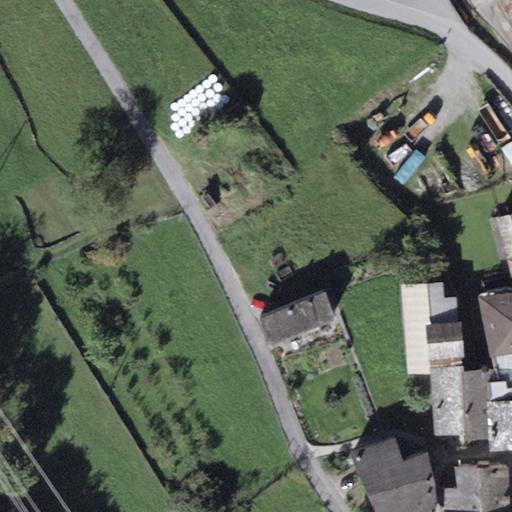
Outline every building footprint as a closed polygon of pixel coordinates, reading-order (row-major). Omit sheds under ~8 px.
[(511,0),(503,0),(511,17),(511,0)] [(511,215),(497,219),(511,274),(511,215)] [(402,285),(409,374),(431,375),(430,368),(430,362),(427,326),(459,324),(457,298),(446,299),(445,282),(402,285)] [(326,292),(259,320),(272,349),(338,321),(326,292)] [(511,292),(479,298),(493,359),(511,354),(511,292)] [(459,324),(427,326),(430,362),(464,360),(461,323),(459,324)] [(490,454),(511,451),(511,400),(488,402),(484,371),(465,372),(465,366),(430,368),(431,375),(436,436),(488,434),(490,454)] [(437,511),(435,479),(429,453),(405,462),(397,438),(351,454),(376,511),(437,511)] [(456,468),(457,489),(438,489),(440,511),(511,511),(509,469),(456,468)]
